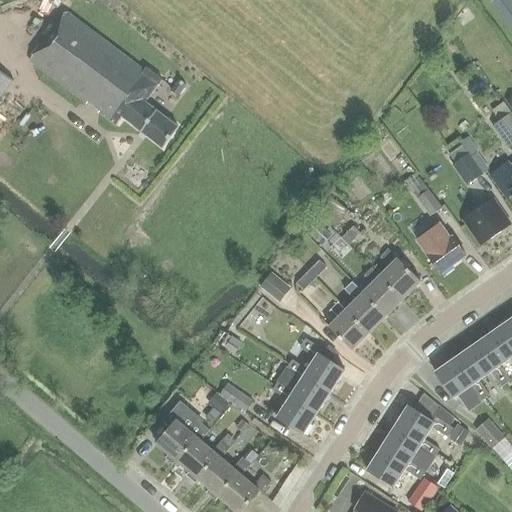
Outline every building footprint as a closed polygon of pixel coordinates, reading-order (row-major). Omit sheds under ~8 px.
[(115,126),(122,118),(139,131),(141,132),(162,148),(177,128),(144,102),(161,80),(146,69),(145,71),(67,13),(30,62),(115,126)] [(0,71),(0,98),(13,81),(0,71)] [(178,80),(170,90),(178,97),(186,86),(178,80)] [(492,126),(508,148),(511,145),(511,115),(510,113),(492,126)] [(469,183),(489,170),(468,139),(459,145),(460,148),(450,154),(469,183)] [(489,177),(506,201),(511,197),(511,198),(511,165),(511,166),(508,162),(489,177)] [(407,186),(413,193),(431,217),(442,209),(418,178),(407,186)] [(320,216),(335,229),(348,213),(334,200),(320,216)] [(482,245),(508,227),(491,201),(464,219),(482,245)] [(318,220),(308,230),(323,244),(332,234),(318,220)] [(439,275),(466,255),(453,237),(449,240),(439,225),(416,242),(439,275)] [(353,227),(342,238),(349,245),(360,234),(353,227)] [(342,238),(336,243),(344,251),(349,245),(342,238)] [(390,252),(382,259),(390,267),(380,277),(402,300),(420,282),(390,252)] [(319,260),(307,271),(315,279),(326,267),(319,260)] [(303,290),(315,279),(307,271),(296,282),(303,290)] [(385,317),(402,300),(380,277),(374,271),(367,279),(372,284),(363,294),(385,317)] [(260,288),(279,303),(290,288),(271,273),(260,288)] [(385,317),(363,294),(352,282),(343,291),(355,302),(346,310),(368,334),(385,317)] [(350,352),(368,334),(346,310),(338,303),(330,311),(338,319),(329,328),(350,352)] [(511,319),(502,327),(511,341),(511,319)] [(511,341),(502,327),(481,341),(498,367),(511,357),(511,341)] [(242,343),(232,337),(227,345),(236,352),(242,343)] [(316,358),(307,372),(333,388),(344,371),(320,354),(322,351),(305,341),(301,348),(316,358)] [(481,341),(460,355),(478,381),(491,372),(501,387),(509,381),(498,367),(481,341)] [(434,373),(452,398),(470,386),(480,401),(488,396),(478,381),(460,355),(434,373)] [(302,380),(294,393),(319,409),(333,388),(307,372),(292,362),(287,370),(302,380)] [(319,409),(294,393),(278,383),(273,391),(288,401),(276,419),(302,436),(319,409)] [(253,402),(227,384),(219,396),(245,413),(253,402)] [(206,417),(213,423),(229,404),(216,393),(207,404),(213,409),(206,417)] [(168,455),(165,459),(174,467),(177,463),(177,462),(198,439),(201,442),(209,431),(201,424),(203,421),(180,402),(169,415),(176,421),(156,445),(168,455)] [(397,424),(423,441),(432,427),(447,437),(452,429),(449,427),(436,419),(433,423),(408,407),(397,424)] [(454,420),(442,409),(436,419),(449,427),(454,420)] [(241,420),(235,427),(243,434),(249,426),(241,420)] [(383,446),(409,462),(418,448),(433,458),(438,451),(423,441),(397,424),(383,446)] [(487,424),(478,433),(491,448),(498,441),(501,439),(487,424)] [(457,425),(448,439),(460,447),(469,434),(457,425)] [(212,451),(201,442),(198,439),(177,462),(177,463),(189,473),(186,476),(195,483),(198,480),(197,480),(218,456),(221,459),(230,448),(221,441),(212,451)] [(214,501),(218,497),(217,496),(239,473),(242,476),(251,465),(250,465),(266,446),(258,439),(233,469),(221,459),(218,456),(197,480),(198,480),(209,489),(205,494),(214,501)] [(511,456),(498,441),(491,448),(511,470),(511,469),(511,456)] [(424,472),(409,462),(383,446),(367,472),(393,488),(404,470),(420,480),(424,472)] [(254,486),(242,476),(239,473),(217,496),(218,497),(230,507),(226,511),(241,511),(258,492),(261,494),(271,483),(263,475),(254,486)] [(381,511),(366,502),(360,511),(381,511)]
